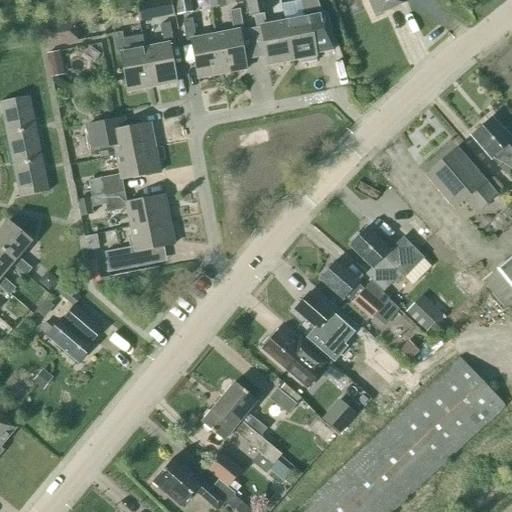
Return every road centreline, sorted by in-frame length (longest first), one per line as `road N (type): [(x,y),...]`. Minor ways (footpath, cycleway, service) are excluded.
road 1 (residential): [(236,278),(213,259),(189,125),(331,96),(367,134)]
road 2 (tertiary): [(41,511),(236,278)]
road 3 (tertiary): [(236,278),(367,134)]
road 4 (tertiary): [(367,134),(511,10)]
